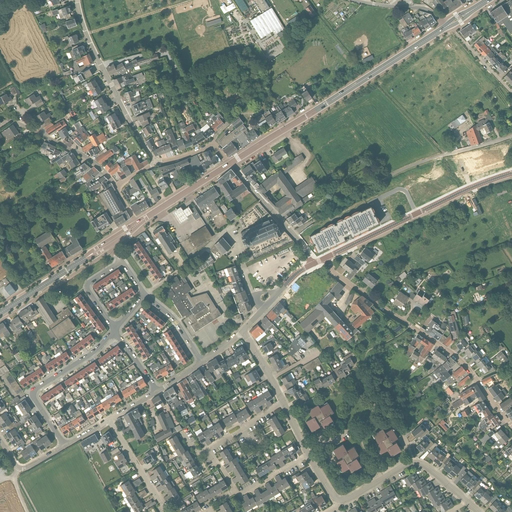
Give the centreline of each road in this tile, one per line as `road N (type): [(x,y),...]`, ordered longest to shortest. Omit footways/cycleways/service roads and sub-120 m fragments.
road 1 (primary): [(230,163),(444,27)]
road 2 (residential): [(511,426),(465,365),(326,258)]
road 3 (residential): [(293,233),(419,162),(511,135)]
road 4 (tertiary): [(326,258),(511,173)]
road 5 (residential): [(156,164),(95,54),(77,0)]
road 6 (residential): [(64,445),(33,393),(114,330)]
road 7 (residential): [(339,501),(419,464),(467,502)]
road 8 (residential): [(116,187),(92,161),(0,116)]
